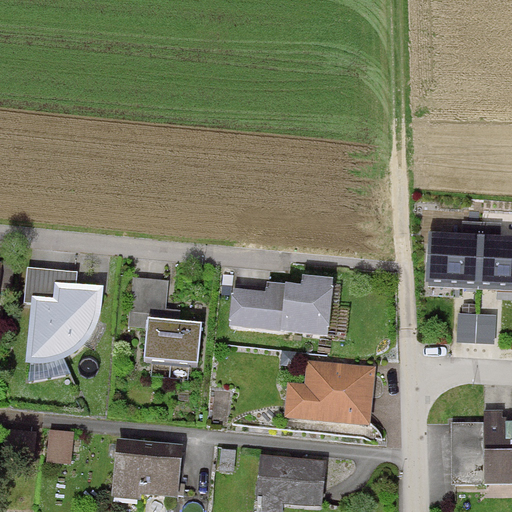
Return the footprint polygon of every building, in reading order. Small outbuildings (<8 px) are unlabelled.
[(462,221),(462,233),(500,235),(501,222),(462,221)] [(462,233),(429,232),(426,281),(429,281),(429,286),(511,290),(511,235),(500,235),(462,233)] [(327,334),(332,283),(307,281),(306,291),(271,288),(270,298),(237,295),(234,326),(327,334)] [(100,291),(58,287),(57,303),(35,301),(29,363),(42,364),(55,362),(68,357),(79,351),(89,338),(97,324),(100,291)] [(476,304),(462,303),(462,312),(476,313),(476,304)] [(496,315),(458,313),(456,342),(494,344),(496,315)] [(201,327),(151,323),(148,359),(198,363),(201,327)] [(373,371),(311,365),(309,389),(291,387),(288,417),(369,424),(373,371)] [(502,410),(485,410),(485,423),(452,423),(453,483),(511,481),(511,416),(502,417),(502,410)] [(180,449),(122,443),(116,496),(139,499),(139,493),(175,496),(180,449)] [(324,465),(264,460),(260,510),(278,511),(279,501),(321,504),(324,465)]
